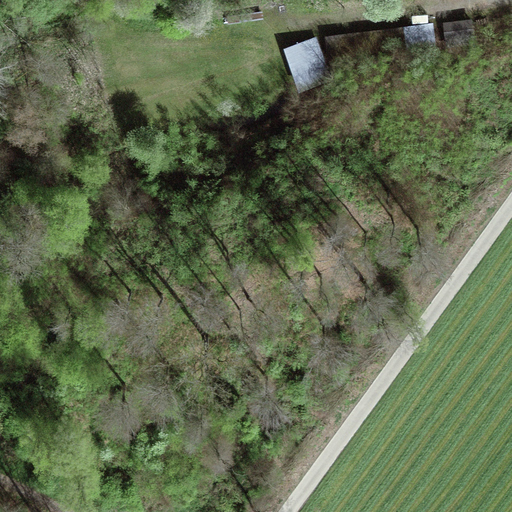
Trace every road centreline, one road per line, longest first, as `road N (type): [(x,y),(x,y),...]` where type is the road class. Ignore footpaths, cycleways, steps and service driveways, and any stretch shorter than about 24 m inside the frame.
road 1 (track): [(287,511),(511,204)]
road 2 (track): [(487,0),(282,41)]
